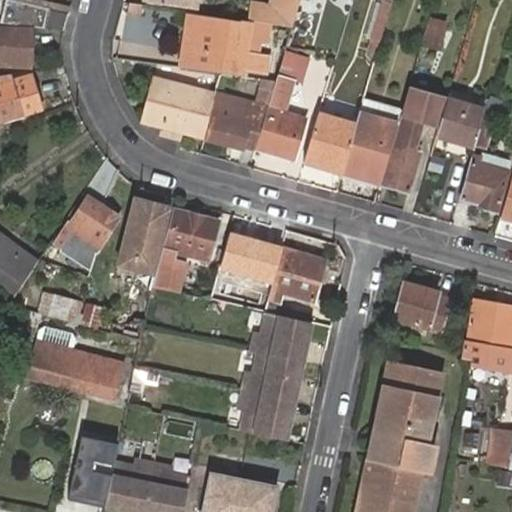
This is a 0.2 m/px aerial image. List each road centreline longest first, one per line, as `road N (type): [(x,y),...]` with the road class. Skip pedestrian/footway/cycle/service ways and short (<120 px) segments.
road 1 (residential): [(94,0),(97,96),(132,152),(163,168),(376,228)]
road 2 (residential): [(376,228),(311,511)]
road 3 (residential): [(376,228),(511,267)]
